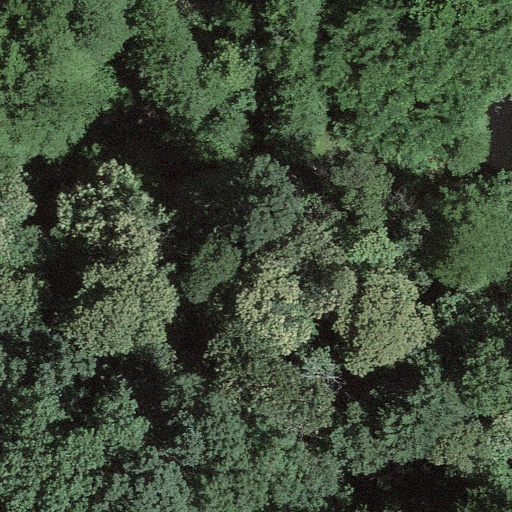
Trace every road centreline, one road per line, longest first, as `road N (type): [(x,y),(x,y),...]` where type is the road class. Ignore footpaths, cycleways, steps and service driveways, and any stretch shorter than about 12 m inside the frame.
road 1 (track): [(0,80),(261,187),(511,258)]
road 2 (track): [(329,0),(391,224)]
